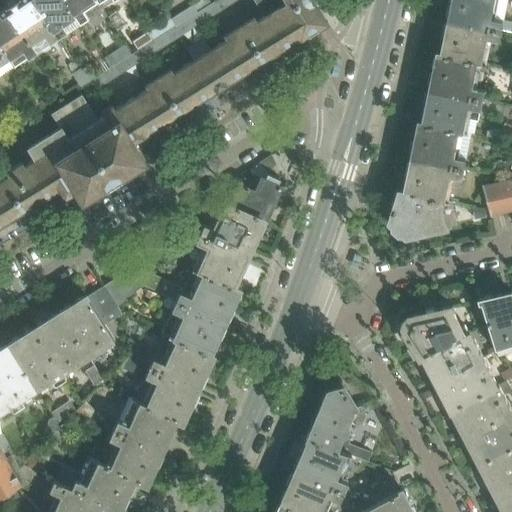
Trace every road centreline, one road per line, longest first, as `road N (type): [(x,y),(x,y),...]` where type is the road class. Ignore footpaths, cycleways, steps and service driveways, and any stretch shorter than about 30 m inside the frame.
road 1 (residential): [(0,302),(280,123),(350,136)]
road 2 (secondary): [(206,511),(298,292)]
road 3 (residential): [(347,309),(456,511)]
road 4 (residential): [(511,248),(377,281),(347,309)]
road 5 (secondary): [(298,292),(350,136)]
road 6 (secondary): [(350,136),(386,0)]
